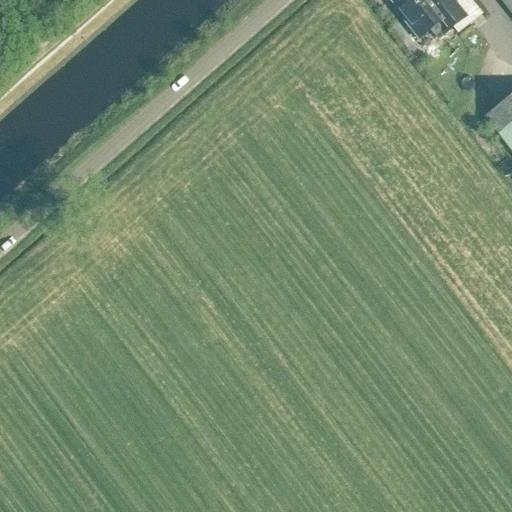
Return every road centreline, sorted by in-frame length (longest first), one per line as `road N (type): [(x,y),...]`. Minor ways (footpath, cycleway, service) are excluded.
road 1 (unclassified): [(0,248),(286,0)]
road 2 (track): [(0,80),(91,0)]
